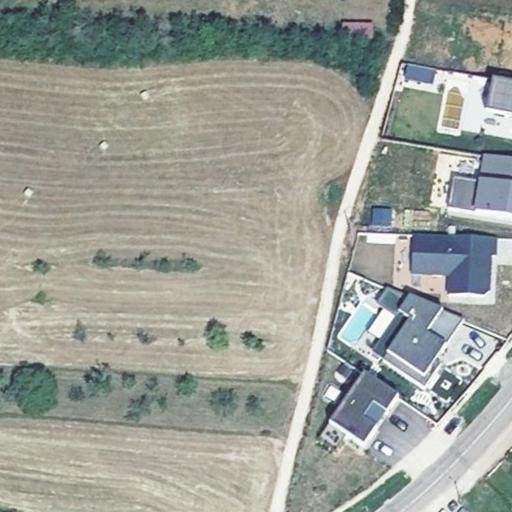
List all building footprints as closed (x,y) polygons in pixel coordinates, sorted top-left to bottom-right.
[(430,85),(434,70),(407,62),(403,77),(430,85)] [(511,77),(490,75),(486,109),(511,112),(511,77)] [(448,208),(511,213),(511,155),(480,153),(478,177),(451,175),(448,208)] [(372,225),(390,225),(390,208),(372,208),(372,225)] [(411,234),(411,274),(445,274),(445,293),(493,292),(492,233),(411,234)] [(385,361),(426,390),(443,365),(438,362),(464,325),(386,291),(383,300),(404,309),(381,343),(392,350),(385,361)] [(397,400),(362,376),(328,426),(362,450),(375,431),(362,422),(372,407),(385,416),(397,400)]
